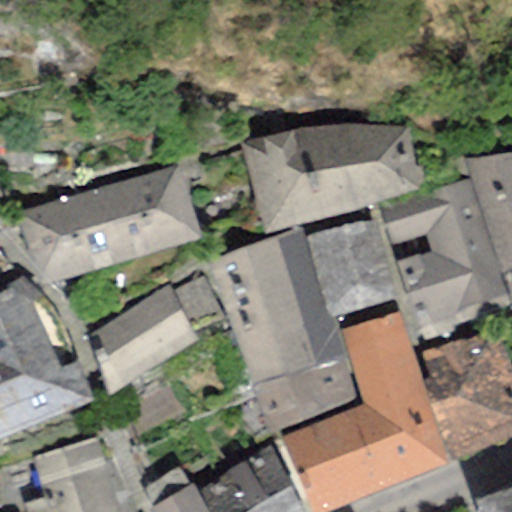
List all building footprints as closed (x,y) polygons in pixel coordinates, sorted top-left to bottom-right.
[(240,143),(266,235),(372,205),(419,188),(405,128),(337,124),(240,143)] [(511,151),(463,158),(470,179),(502,275),(511,270),(511,151)] [(181,167),(18,215),(43,284),(200,238),(181,167)] [(421,333),(510,293),(502,275),(470,179),(433,187),(438,197),(383,212),(421,333)] [(374,220),(307,240),(328,318),(334,317),(396,299),(374,220)] [(211,261),(252,386),(342,358),(334,317),(328,318),(307,240),(303,228),(211,261)] [(511,270),(502,275),(510,293),(511,297),(511,270)] [(200,275),(173,289),(196,331),(222,316),(200,275)] [(23,279),(0,292),(0,438),(92,403),(51,311),(23,279)] [(169,287),(89,335),(107,396),(198,341),(169,287)] [(365,407),(281,441),(310,511),(329,511),(449,463),(419,383),(398,311),(342,331),(365,407)] [(511,366),(497,326),(424,353),(433,377),(419,383),(449,463),(511,439),(511,366)] [(342,358),(252,386),(267,437),(355,400),(342,358)] [(117,511),(97,439),(34,459),(46,496),(23,502),(25,511),(117,511)] [(302,511),(270,445),(196,491),(207,511),(302,511)] [(153,508),(144,511),(207,511),(196,491),(192,483),(188,485),(179,466),(144,488),(153,508)] [(477,511),(511,511),(511,487),(474,501),(477,511)]
